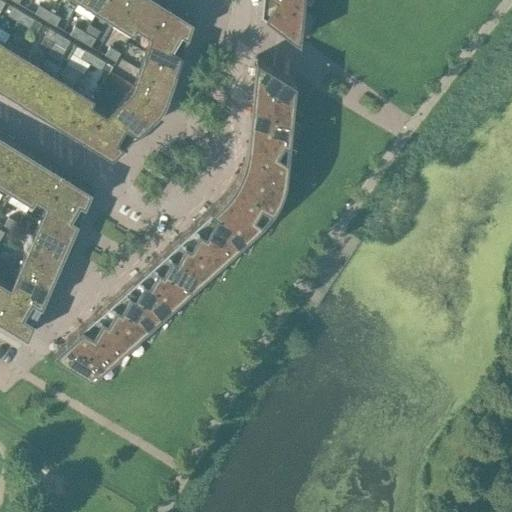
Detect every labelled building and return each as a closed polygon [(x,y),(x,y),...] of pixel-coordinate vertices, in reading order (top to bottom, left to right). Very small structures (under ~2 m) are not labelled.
[(82,0),(97,9),(102,0),(82,0)] [(115,19),(126,0),(102,0),(97,9),(115,19)] [(133,30),(137,24),(136,24),(149,0),(126,0),(115,19),(133,30)] [(151,32),(182,50),(193,17),(164,0),(149,0),(136,24),(137,24),(150,32),(151,32)] [(261,0),(261,10),(300,38),(303,8),(289,0),(261,0)] [(289,0),(303,8),(303,0),(289,0)] [(34,12),(45,18),(50,10),(39,3),(34,12)] [(13,5),(8,14),(18,20),(23,12),(13,5)] [(45,18),(55,24),(60,16),(50,10),(45,18)] [(23,12),(18,20),(29,26),(34,18),(23,12)] [(70,32),(80,39),(85,30),(74,24),(70,32)] [(49,27),(44,35),(55,41),(59,33),(49,27)] [(80,39),(90,45),(95,37),(85,30),(80,39)] [(145,49),(177,67),(182,50),(151,32),(150,32),(145,49)] [(59,33),(55,41),(65,47),(70,39),(59,33)] [(0,50),(0,86),(3,89),(24,52),(6,41),(0,50)] [(105,53),(115,59),(120,51),(110,45),(105,53)] [(84,48),(79,56),(90,62),(94,54),(84,48)] [(139,67),(171,85),(177,67),(145,49),(139,67)] [(3,89),(21,99),(42,63),(24,52),(3,89)] [(94,54),(90,62),(100,68),(105,60),(94,54)] [(256,54),(254,75),(294,98),(296,78),(256,54)] [(21,99),(38,109),(59,73),(42,63),(21,99)] [(133,84),(164,102),(165,101),(167,98),(171,85),(139,67),(135,79),(133,83),(133,84)] [(38,109),(56,120),(77,84),(59,73),(38,109)] [(254,75),(252,94),(292,118),(294,98),(254,75)] [(56,120),(73,130),(91,100),(95,94),(77,84),(56,120)] [(120,97),(152,116),(157,111),(160,109),(162,106),(164,102),(133,84),(129,88),(120,97)] [(252,94),(250,114),(290,138),(292,118),(252,94)] [(107,110),(139,129),(152,116),(120,97),(107,110)] [(73,130),(113,154),(139,129),(107,110),(91,100),(73,130)] [(212,204),(251,228),(264,215),(273,205),(277,200),(280,194),(283,188),(285,182),(286,176),(287,169),(290,138),(250,114),(247,144),(245,153),(242,161),(239,170),(235,177),(230,185),(224,192),(218,199),(212,204)] [(0,133),(0,174),(18,143),(0,133)] [(0,181),(14,190),(36,153),(18,143),(0,174),(0,181)] [(32,200),(36,194),(35,194),(53,164),(36,153),(14,190),(32,200)] [(47,200),(78,219),(92,187),(53,164),(35,194),(36,194),(47,201),(47,200)] [(40,217),(71,235),(78,219),(47,200),(47,201),(40,217)] [(192,221),(232,245),(251,228),(212,204),(209,207),(192,221)] [(4,223),(14,230),(19,222),(8,216),(4,223)] [(32,234),(64,252),(71,235),(40,217),(32,234)] [(179,234),(219,258),(232,245),(192,221),(179,234)] [(25,250),(56,269),(64,252),(32,234),(25,250)] [(165,247),(205,270),(219,258),(179,234),(165,247)] [(151,259),(191,283),(205,270),(165,247),(151,259)] [(18,267),(49,285),(56,269),(25,250),(18,267)] [(137,272),(177,296),(191,283),(151,259),(137,272)] [(11,283),(42,302),(49,285),(18,267),(11,283)] [(123,285),(163,308),(177,296),(137,272),(123,285)] [(0,317),(28,334),(42,302),(11,283),(0,276),(0,317)] [(109,297),(149,321),(163,308),(123,285),(109,297)] [(95,310),(135,334),(149,321),(109,297),(95,310)] [(81,322),(121,346),(135,334),(95,310),(81,322)] [(67,335),(107,359),(121,346),(81,322),(67,335)] [(52,348),(93,372),(107,359),(67,335),(52,348)]
